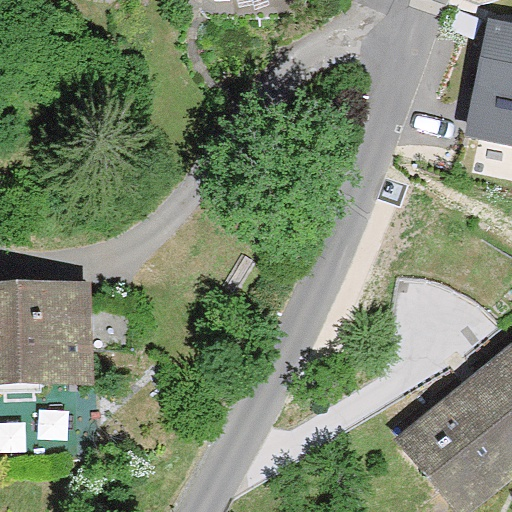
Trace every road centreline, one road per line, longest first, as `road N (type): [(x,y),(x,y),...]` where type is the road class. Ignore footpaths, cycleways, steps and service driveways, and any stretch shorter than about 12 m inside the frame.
road 1 (residential): [(0,250),(111,261),(189,203),(252,110),(329,47),(419,47)]
road 2 (residential): [(214,511),(306,338),(419,47)]
